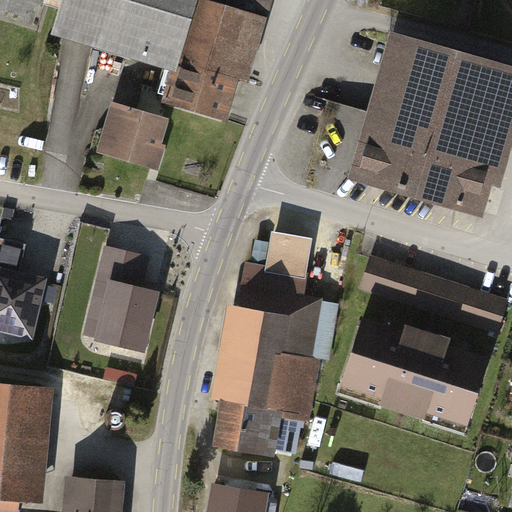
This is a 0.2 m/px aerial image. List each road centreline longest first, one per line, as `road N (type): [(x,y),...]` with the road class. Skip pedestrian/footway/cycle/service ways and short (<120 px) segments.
road 1 (tertiary): [(164,511),(191,324),(243,181)]
road 2 (residential): [(511,260),(243,181)]
road 3 (tertiary): [(243,181),(322,0)]
